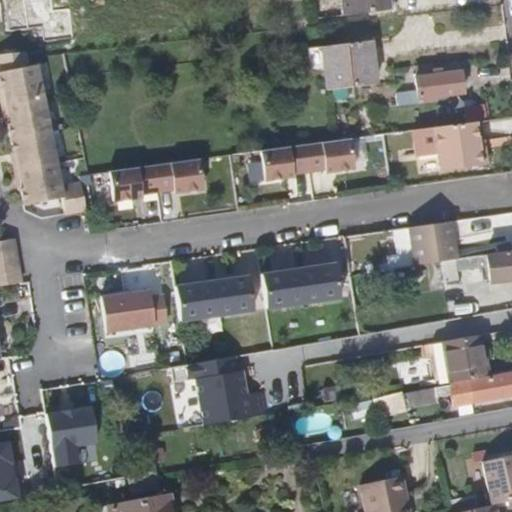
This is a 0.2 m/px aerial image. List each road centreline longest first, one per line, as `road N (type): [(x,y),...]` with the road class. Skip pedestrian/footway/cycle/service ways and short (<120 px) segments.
road 1 (residential): [(511,192),(94,250),(43,239)]
road 2 (residential): [(43,239),(54,341),(46,370)]
